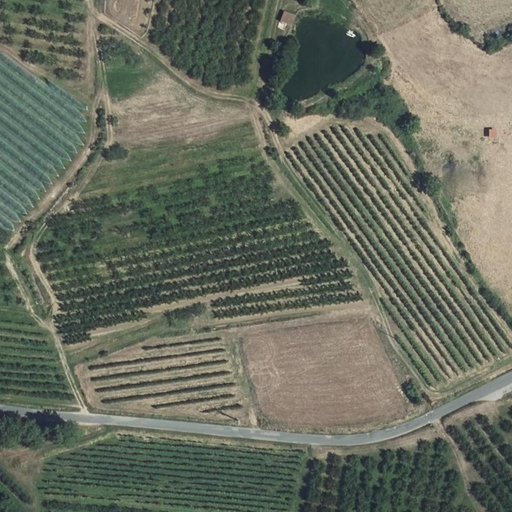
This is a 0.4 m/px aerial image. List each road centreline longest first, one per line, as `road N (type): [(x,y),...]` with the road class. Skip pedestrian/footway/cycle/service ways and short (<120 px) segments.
road 1 (track): [(89,8),(216,98),(253,100),(278,154),(339,115),(389,132),(511,332)]
road 2 (tertiary): [(511,378),(383,437),(340,441),(0,409)]
road 3 (track): [(84,417),(25,252),(108,149),(88,0)]
